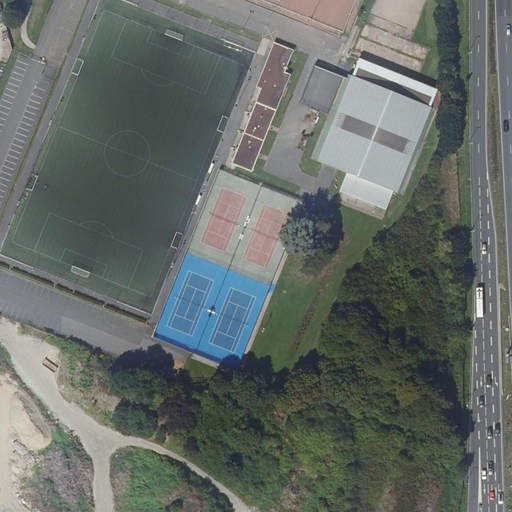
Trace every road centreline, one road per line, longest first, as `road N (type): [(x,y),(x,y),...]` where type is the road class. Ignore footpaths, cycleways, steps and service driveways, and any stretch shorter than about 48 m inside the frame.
road 1 (trunk): [(479,0),(487,335)]
road 2 (track): [(0,331),(100,437),(184,460),(244,511)]
road 3 (tertiary): [(487,335),(473,511)]
road 4 (trunk): [(487,335),(493,511)]
road 5 (trunk): [(511,164),(504,0)]
